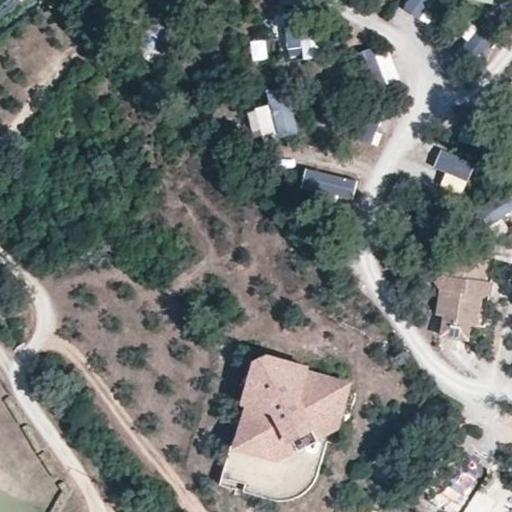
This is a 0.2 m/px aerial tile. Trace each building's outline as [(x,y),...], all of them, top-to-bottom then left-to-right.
[(409,0),(403,9),(421,22),(436,0),(409,0)] [(313,12),(282,17),(291,62),(321,56),(313,12)] [(152,64),(172,34),(153,21),(133,51),(152,64)] [(483,60),(499,43),(485,29),(468,46),(483,60)] [(374,91),(396,81),(381,46),(359,55),(374,91)] [(297,135),(292,90),(271,92),(277,137),(297,135)] [(249,112),(257,140),(278,134),(270,106),(249,112)] [(460,143),(483,148),(487,130),(464,125),(460,143)] [(443,150),(435,170),(470,185),(479,164),(443,150)] [(305,172),(302,203),(354,208),(357,177),(305,172)] [(483,281),(487,257),(447,253),(443,277),(437,282),(441,290),(437,315),(444,315),(441,336),(469,340),(471,325),(477,326),(481,295),(483,281)] [(491,296),(493,282),(483,281),(481,295),(491,296)] [(338,425),(349,389),(344,381),(308,371),(309,367),(264,354),(257,358),(244,403),(248,404),(237,441),(232,440),(220,485),(277,501),(288,500),(298,497),(303,494),(311,486),(315,481),(319,473),(333,423),(338,425)] [(509,511),(511,506),(511,487),(487,475),(469,511),(509,511)] [(459,479),(449,509),(456,511),(462,511),(472,483),(459,479)]
